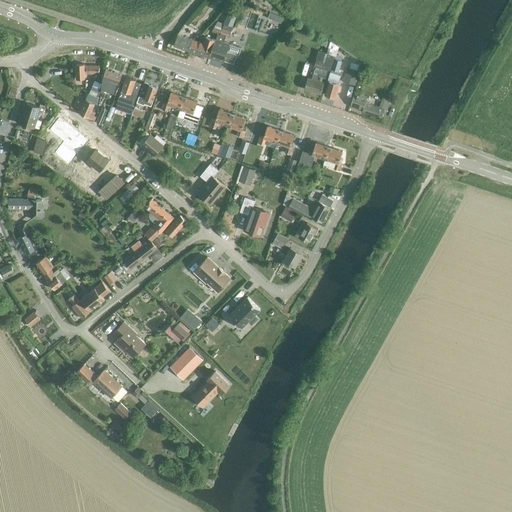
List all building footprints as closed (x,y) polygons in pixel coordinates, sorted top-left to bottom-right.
[(232,27),(233,24),(238,14),(230,11),(226,21),(230,23),(229,26),(232,27)] [(217,33),(221,34),(224,24),(218,22),(217,23),(216,26),(215,25),(214,29),(213,32),(217,33)] [(209,57),(209,58),(223,62),(224,61),(233,64),(236,57),(238,58),(241,48),(230,44),(223,42),(225,36),(230,37),(233,27),(232,27),(229,26),(224,24),(221,34),(217,33),(215,39),(209,57)] [(189,51),(193,39),(178,35),(174,46),(189,51)] [(200,42),(193,39),(189,51),(209,57),(215,39),(206,37),(206,38),(204,38),(202,38),(200,42)] [(315,69),(314,73),(312,79),(308,78),(305,89),(321,94),(326,77),(328,70),(331,71),(335,57),(318,51),(313,69),(315,69)] [(332,70),(324,95),(335,98),(339,84),(338,83),(341,76),(343,71),(339,70),(341,61),(343,57),(336,55),(332,69),(332,70)] [(99,79),(100,66),(84,66),(84,64),(76,65),(77,79),(85,78),(85,74),(94,74),(94,79),(99,79)] [(355,84),(359,71),(347,67),(343,81),(355,84)] [(104,77),(103,88),(116,93),(122,75),(106,70),(104,77)] [(136,80),(127,77),(118,100),(134,106),(141,84),(136,81),(136,80)] [(94,81),(92,87),(100,90),(102,85),(94,81)] [(139,96),(137,102),(142,104),(145,105),(145,104),(151,106),(153,102),(158,88),(144,83),(139,96)] [(100,90),(92,87),(89,93),(98,97),(101,91),(100,90)] [(180,109),(185,97),(171,92),(167,104),(164,103),(161,109),(167,112),(170,105),(180,109)] [(386,112),(389,104),(391,99),(387,97),(383,109),(365,103),(367,97),(355,92),(350,106),(363,110),(362,111),(382,118),(384,112),(386,112)] [(97,102),(98,98),(89,93),(79,114),(94,121),(96,117),(94,116),(95,113),(92,111),(95,104),(93,103),(94,100),(97,102)] [(180,109),(178,116),(198,123),(204,107),(197,104),(198,102),(185,97),(180,109)] [(26,103),(19,123),(35,128),(35,127),(40,129),(42,121),(37,119),(41,108),(26,103)] [(111,105),(106,117),(107,117),(110,118),(111,118),(115,107),(111,105)] [(143,111),(135,107),(132,114),(140,117),(143,111)] [(102,108),(101,111),(97,123),(102,125),(108,110),(102,108)] [(229,126),(233,114),(219,109),(215,121),(212,120),(210,127),(216,129),(218,122),(229,126)] [(151,111),(145,130),(151,132),(157,117),(159,118),(160,114),(151,111)] [(178,116),(171,113),(166,129),(172,131),(178,116)] [(233,114),(229,126),(239,129),(237,136),(243,138),(246,131),(242,130),(246,118),(233,114)] [(277,142),(281,130),(268,126),(264,138),(260,136),(258,143),(264,145),(266,139),(277,142)] [(294,135),(281,130),(277,142),(288,146),(285,153),(292,155),(294,148),(290,147),(294,135)] [(175,131),(172,138),(181,141),(183,133),(175,131)] [(164,145),(150,134),(141,145),(154,156),(164,145)] [(194,147),(198,137),(189,134),(185,144),(194,147)] [(246,154),(250,143),(243,140),(239,152),(246,154)] [(325,159),(330,147),(316,142),(312,154),(303,151),(299,162),(311,166),(315,156),(325,159)] [(215,143),(212,153),(218,155),(221,145),(215,143)] [(222,143),(218,156),(221,157),(222,155),(230,158),(234,147),(226,144),(226,145),(222,143)] [(330,147),(325,159),(336,163),(334,169),(340,171),(342,164),(339,163),(343,151),(330,147)] [(88,156),(85,160),(82,168),(89,171),(95,160),(88,156)] [(297,161),(291,159),(287,171),(293,173),(297,161)] [(120,189),(123,185),(131,178),(114,160),(106,167),(111,172),(107,175),(115,184),(120,189)] [(261,161),(259,168),(267,171),(269,163),(261,161)] [(91,196),(105,167),(96,162),(86,182),(84,181),(79,190),(82,192),(91,196)] [(208,182),(206,184),(199,194),(211,204),(225,187),(213,177),(218,171),(211,164),(201,176),(208,182)] [(239,181),(249,184),(251,185),(256,170),(244,167),(239,181)] [(287,171),(285,177),(291,179),(293,173),(287,171)] [(233,174),(229,178),(235,184),(239,179),(233,174)] [(128,201),(139,190),(134,184),(122,196),(128,201)] [(42,218),(43,200),(35,200),(35,196),(37,188),(30,187),(28,195),(28,200),(9,199),(9,209),(32,209),(32,218),(42,218)] [(330,207),(333,201),(323,195),(319,201),(316,200),(312,208),(287,195),(283,205),(311,220),(313,217),(322,222),(325,217),(326,217),(331,208),(330,207)] [(262,236),(270,213),(253,207),(255,201),(245,198),(241,212),(250,215),(245,230),(262,236)] [(151,241),(152,241),(161,232),(161,233),(174,217),(152,199),(145,207),(151,212),(150,214),(149,217),(150,218),(155,222),(157,225),(154,229),(152,228),(145,234),(151,241)] [(281,217),(292,223),(297,213),(286,207),(281,217)] [(134,211),(131,215),(136,219),(139,215),(134,211)] [(173,237),(187,221),(181,216),(167,231),(173,237)] [(314,236),(318,229),(307,223),(306,224),(303,222),(299,229),(296,235),(309,243),(313,235),(314,236)] [(18,226),(23,236),(30,233),(25,223),(18,226)] [(104,227),(100,231),(106,237),(110,233),(104,227)] [(30,233),(23,236),(19,238),(27,254),(30,252),(31,256),(32,255),(34,260),(39,257),(45,254),(47,253),(43,245),(40,247),(33,232),(30,233)] [(278,233),(275,238),(285,244),(288,239),(278,233)] [(110,234),(106,237),(112,244),(116,240),(110,234)] [(121,237),(118,239),(123,245),(126,243),(121,237)] [(159,238),(154,242),(159,248),(163,244),(159,238)] [(275,238),(272,243),(282,249),(281,251),(287,254),(284,260),(295,267),(303,254),(285,244),(275,238)] [(48,240),(44,245),(51,249),(55,245),(48,240)] [(152,241),(151,241),(143,247),(136,253),(125,262),(131,269),(157,248),(152,241)] [(139,242),(131,247),(136,253),(143,247),(139,242)] [(157,249),(149,255),(155,263),(162,257),(157,249)] [(45,254),(39,257),(41,259),(36,263),(43,274),(50,269),(54,266),(45,254)] [(207,257),(193,272),(205,284),(207,282),(217,292),(229,279),(224,274),(224,273),(219,268),(218,268),(207,257)] [(0,273),(0,285),(2,285),(0,280),(0,279),(14,272),(11,267),(1,272),(2,273),(0,273)] [(50,269),(43,274),(49,282),(55,290),(67,280),(59,269),(54,273),(50,269)] [(111,272),(104,277),(110,285),(117,279),(111,272)] [(102,297),(109,291),(102,283),(82,299),(91,310),(104,300),(102,297)] [(81,298),(81,297),(78,294),(76,295),(75,294),(69,299),(74,305),(73,307),(82,318),(90,312),(79,299),(81,298)] [(248,297),(229,316),(241,328),(248,321),(251,325),(258,318),(254,315),(260,309),(248,297)] [(34,312),(25,319),(30,326),(39,319),(34,312)] [(195,316),(188,324),(194,330),(201,321),(195,316)] [(211,318),(205,324),(211,331),(217,324),(211,318)] [(133,357),(145,344),(136,335),(137,334),(124,322),(114,332),(120,338),(115,343),(122,349),(123,348),(133,357)] [(182,339),(188,332),(178,323),(175,327),(172,323),(165,331),(178,343),(181,339),(182,339)] [(190,346),(170,366),(183,379),(203,359),(190,346)] [(105,370),(98,377),(94,372),(85,364),(76,373),(85,381),(90,386),(94,382),(111,398),(112,396),(118,401),(127,392),(121,387),(122,386),(105,370)] [(209,380),(193,397),(203,407),(219,390),(222,393),(229,385),(215,371),(208,379),(209,380)] [(141,394),(138,397),(145,404),(148,401),(141,394)] [(149,401),(141,409),(150,417),(158,409),(149,401)] [(125,419),(131,413),(121,404),(115,409),(125,419)] [(126,430),(117,423),(114,427),(123,434),(126,430)] [(200,456),(203,452),(192,444),(188,449),(193,453),(194,452),(200,456)]
